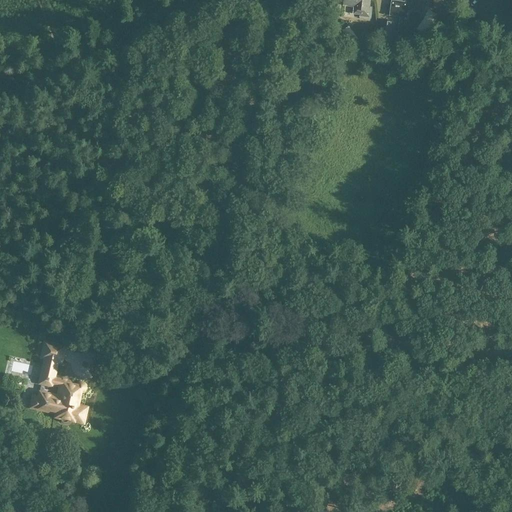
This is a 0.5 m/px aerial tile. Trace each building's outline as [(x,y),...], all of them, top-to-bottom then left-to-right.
[(345,0),(345,5),(356,6),(355,14),(361,15),(361,17),(369,18),(369,16),(371,16),(372,8),(370,8),(370,0),(345,0)] [(419,0),(395,0),(396,0),(394,0),(392,0),(390,15),(407,18),(408,10),(412,11),(419,5),(419,0)] [(381,39),(391,40),(393,22),(383,21),(381,39)] [(34,307),(24,304),(23,310),(33,313),(34,307)] [(84,425),(88,406),(80,405),(81,394),(83,393),(85,392),(86,390),(86,387),(86,385),(85,383),(83,382),(81,381),(77,382),(75,383),(72,382),(69,380),(56,377),(59,363),(62,364),(66,345),(43,340),(39,359),(43,359),(37,384),(53,388),(53,386),(58,387),(56,394),(38,390),(37,395),(31,394),(28,409),(54,414),(54,418),(59,419),(59,420),(61,422),(63,423),(65,423),(67,423),(69,422),(84,425)]
